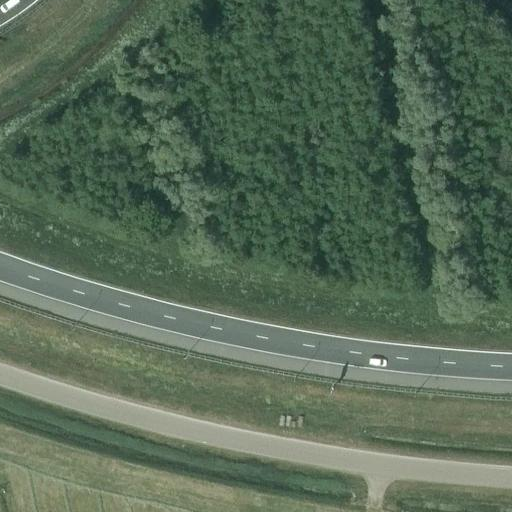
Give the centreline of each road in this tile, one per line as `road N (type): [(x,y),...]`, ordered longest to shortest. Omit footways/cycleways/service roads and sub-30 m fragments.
road 1 (unclassified): [(0,377),(202,436),(511,478)]
road 2 (motorway): [(0,271),(240,338),(511,370)]
